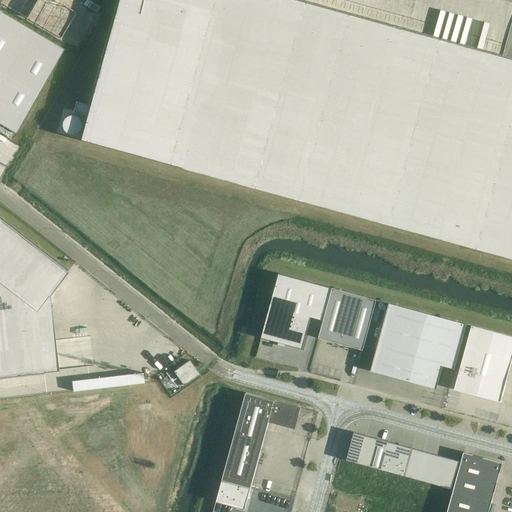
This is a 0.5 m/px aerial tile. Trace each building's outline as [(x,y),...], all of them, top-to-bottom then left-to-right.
[(53,0),(0,0),(0,1),(63,39),(77,13),(53,0)] [(73,112),(85,116),(79,140),(345,213),(396,27),(360,17),(298,0),(116,0),(88,105),(83,104),(76,102),(75,105),(73,111),(73,112)] [(0,11),(0,124),(15,134),(64,49),(0,11)] [(396,27),(345,213),(511,258),(511,58),(504,57),(503,56),(502,56),(396,27)] [(68,45),(78,44),(78,35),(67,35),(68,45)] [(0,132),(8,137),(10,133),(0,127),(0,132)] [(0,219),(0,377),(44,373),(58,371),(49,296),(67,272),(0,219)] [(322,322),(331,289),(278,274),(261,339),(303,350),(311,319),(322,322)] [(318,338),(363,350),(376,301),(332,289),(318,338)] [(466,325),(389,304),(370,371),(436,389),(443,366),(454,369),(466,325)] [(511,360),(511,337),(471,326),(454,390),(478,397),(478,394),(502,400),(511,360)] [(189,360),(173,372),(184,386),(200,375),(189,360)] [(301,408),(246,393),(222,480),(251,488),(269,420),(294,427),(299,408),(301,409),(301,408)] [(346,460),(359,463),(366,435),(354,432),(346,460)] [(366,435),(359,463),(370,466),(378,438),(366,435)] [(382,469),(389,442),(378,438),(370,466),(382,469)] [(389,442),(382,469),(393,473),(401,445),(389,442)] [(413,448),(401,445),(393,473),(405,476),(413,448)] [(405,476),(416,479),(424,451),(413,448),(405,476)] [(424,451),(416,479),(428,482),(436,454),(424,451)] [(464,452),(459,471),(497,482),(502,463),(464,452)] [(440,485),(447,457),(436,454),(428,482),(440,485)] [(459,461),(447,457),(440,485),(452,489),(459,461)] [(497,482),(459,471),(453,492),(491,502),(497,482)] [(365,510),(372,511),(445,511),(451,491),(392,475),(385,501),(368,497),(365,510)] [(222,480),(216,502),(245,510),(251,488),(222,480)] [(488,511),(491,502),(453,492),(448,511),(451,511),(488,511)]
